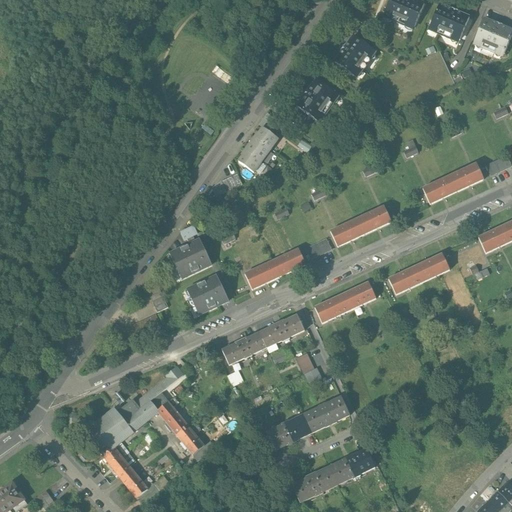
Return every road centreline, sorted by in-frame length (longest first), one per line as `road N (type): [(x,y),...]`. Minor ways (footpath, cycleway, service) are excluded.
road 1 (residential): [(45,397),(117,282),(322,0)]
road 2 (residential): [(271,511),(296,461),(360,424),(292,291)]
road 3 (residential): [(292,291),(45,397)]
road 4 (residential): [(511,191),(292,291)]
road 5 (residential): [(26,421),(115,511)]
